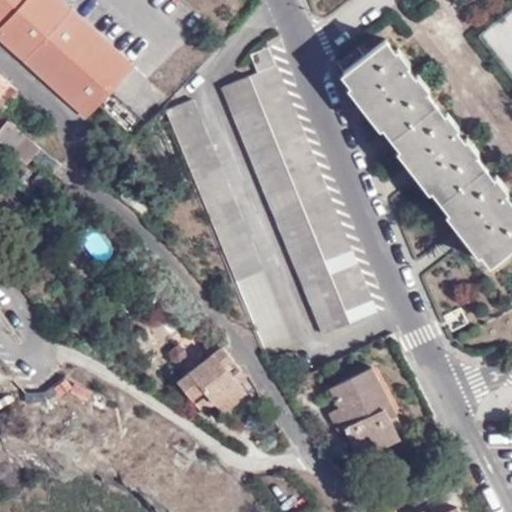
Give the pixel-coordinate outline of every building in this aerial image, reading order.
[(0,0),(0,33),(89,114),(133,66),(60,0),(0,0)] [(511,201),(387,44),(345,76),(495,262),(511,248),(511,201)] [(304,127),(270,45),(251,52),(259,70),(224,85),(324,333),(378,311),(304,130),(304,127)] [(0,98),(8,105),(19,91),(7,80),(0,73),(0,98)] [(194,97),(167,108),(267,356),(294,346),(194,97)] [(30,159),(40,148),(8,120),(0,128),(0,144),(25,166),(30,159)] [(61,164),(40,148),(30,159),(51,176),(61,164)] [(145,327),(133,337),(145,352),(158,343),(145,327)] [(237,367),(220,344),(173,382),(198,411),(210,401),(236,380),(230,373),(237,367)] [(375,443),(377,448),(398,438),(383,408),(391,404),(372,365),(331,385),(340,405),(349,424),(341,427),(353,453),(375,443)] [(236,380),(243,374),(238,367),(237,367),(230,373),(236,380)] [(236,380),(210,401),(219,411),(244,390),(236,380)] [(349,424),(340,405),(332,409),(341,427),(349,424)] [(381,455),(377,448),(375,443),(353,453),(359,464),(381,455)]
